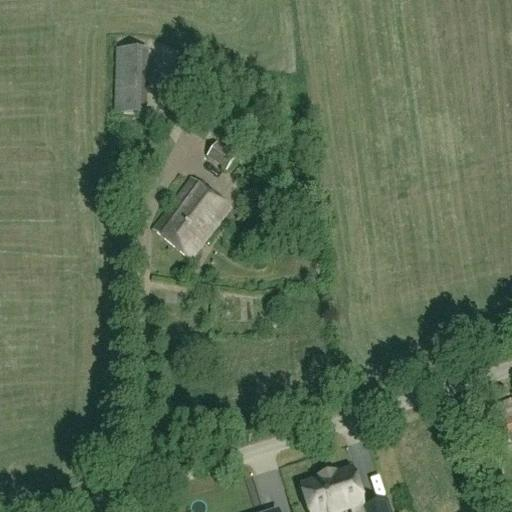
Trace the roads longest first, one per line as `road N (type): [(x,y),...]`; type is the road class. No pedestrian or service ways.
road 1 (residential): [(73,511),(511,373)]
road 2 (unknown): [(144,489),(145,353),(195,280),(216,146),(235,146),(243,222)]
road 3 (unknown): [(0,71),(54,92),(66,105),(93,261),(86,288),(0,396)]
road 4 (unknown): [(511,212),(407,245),(452,392)]
